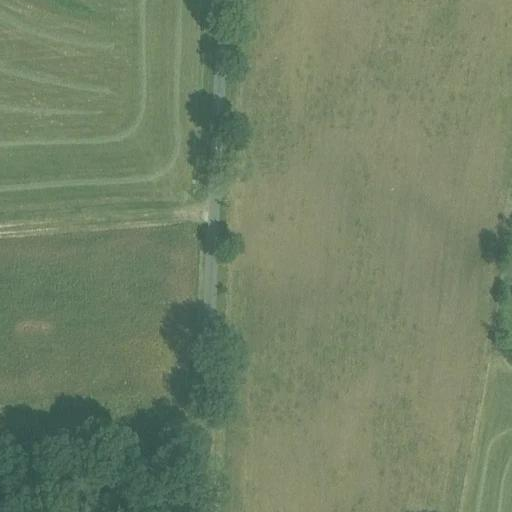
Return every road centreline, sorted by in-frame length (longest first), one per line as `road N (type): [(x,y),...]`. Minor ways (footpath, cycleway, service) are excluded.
road 1 (unclassified): [(213,511),(233,0)]
road 2 (track): [(173,215),(179,120),(0,135)]
road 3 (track): [(225,211),(0,228)]
